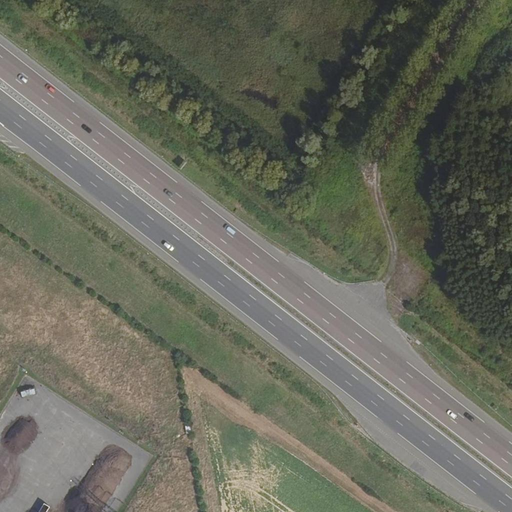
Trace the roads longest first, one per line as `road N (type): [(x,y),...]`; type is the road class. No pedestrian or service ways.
road 1 (motorway): [(0,106),(511,505)]
road 2 (motorway): [(511,459),(0,62)]
